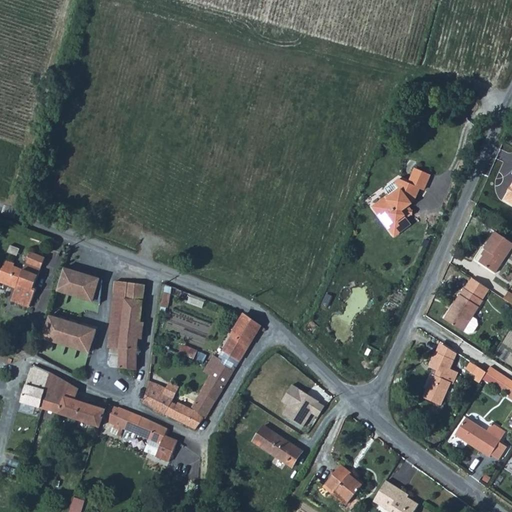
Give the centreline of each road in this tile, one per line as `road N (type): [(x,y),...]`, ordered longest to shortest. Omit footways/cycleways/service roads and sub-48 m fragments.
road 1 (unclassified): [(365,412),(511,99)]
road 2 (unclassified): [(0,209),(225,296),(274,328)]
road 3 (residential): [(274,328),(203,439),(92,387)]
road 4 (unclassified): [(365,412),(498,511)]
road 5 (unclassified): [(274,328),(365,412)]
